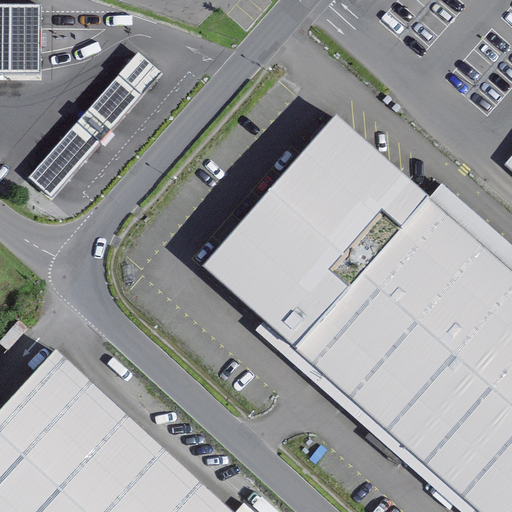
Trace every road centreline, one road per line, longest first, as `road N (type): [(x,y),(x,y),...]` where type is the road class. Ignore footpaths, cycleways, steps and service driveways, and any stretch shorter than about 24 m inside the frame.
road 1 (residential): [(304,0),(57,275)]
road 2 (residential): [(57,275),(320,511)]
